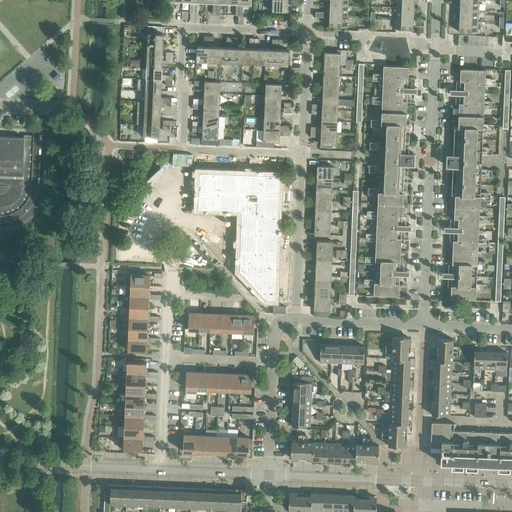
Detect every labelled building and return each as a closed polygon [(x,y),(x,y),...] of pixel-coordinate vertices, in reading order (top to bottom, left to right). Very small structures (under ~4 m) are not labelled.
[(174,3),(182,3),(182,0),(170,0),(170,13),(174,13),(174,3)] [(189,13),(193,14),(193,0),(182,0),(182,3),(190,3),(189,13)] [(197,4),(205,4),(204,0),(193,0),(193,14),(197,14),(197,4)] [(212,14),(216,15),(216,0),(204,0),(205,4),(213,4),(212,14)] [(220,5),(227,5),(227,0),(216,0),(216,15),(219,15),(220,5)] [(235,15),(238,15),(239,0),(227,0),(227,5),(235,5),(235,15)] [(239,0),(238,15),(242,16),(243,5),(251,6),(251,0),(239,0)] [(288,0),(278,0),(271,0),(271,12),(287,12),(288,0)] [(396,0),(396,7),(414,8),(414,0),(396,0)] [(459,0),(459,10),(477,11),(477,0),(459,0)] [(330,4),(329,15),(347,16),(348,5),(330,4)] [(396,7),(395,18),(413,19),(414,8),(396,7)] [(459,10),(459,21),(477,22),(477,11),(459,10)] [(347,16),(329,15),(329,27),(347,27),(347,16)] [(413,19),(395,18),(395,29),(413,30),(413,19)] [(477,22),(459,21),(458,32),(476,33),(477,22)] [(147,28),(147,45),(163,46),(163,34),(154,33),(155,28),(147,28)] [(147,45),(146,68),(162,68),(163,46),(147,45)] [(207,63),(208,47),(196,46),(196,62),(207,63)] [(219,63),(220,47),(208,47),(207,63),(219,63)] [(219,63),(230,64),(231,48),(220,47),(219,63)] [(230,64),(242,64),(242,48),(231,48),(230,64)] [(242,64),(253,65),(254,49),(242,48),(242,64)] [(253,65),(264,65),(265,49),(254,49),(253,65)] [(265,49),(264,65),(288,66),(288,50),(265,49)] [(324,52),(323,64),(340,65),(340,53),(324,52)] [(323,64),(323,75),(339,76),(340,65),(323,64)] [(381,112),(406,113),(408,67),(383,66),(383,74),(382,81),(382,97),(381,104),(381,112)] [(146,68),(145,79),(161,80),(162,68),(146,68)] [(460,69),(458,115),(483,116),(484,108),(484,101),(484,93),(485,85),(485,78),(485,70),(460,69)] [(323,75),(322,87),(339,87),(339,76),(323,75)] [(145,79),(145,90),(161,91),(161,80),(145,79)] [(204,93),(220,94),(220,82),(204,81),(204,93)] [(265,84),(265,96),(281,96),(281,84),(265,84)] [(322,87),(322,98),(338,99),(339,87),(322,87)] [(145,90),(144,102),(160,102),(161,91),(145,90)] [(203,104),(219,105),(220,94),(204,93),(203,99),(200,99),(193,99),(193,104),(203,104)] [(265,96),(264,107),(280,108),(281,96),(265,96)] [(322,98),(321,109),(338,110),(338,105),(354,106),(354,100),(338,99),(322,98)] [(144,102),(144,113),(160,114),(160,102),(144,102)] [(203,104),(203,116),(219,116),(219,105),(203,104)] [(264,107),(264,118),(280,119),(280,108),(264,107)] [(321,109),(321,121),(337,122),(338,110),(321,109)] [(382,158),(414,159),(414,154),(404,154),(405,147),(406,113),(381,112),(381,120),(380,127),(380,143),(372,142),(371,150),(374,150),(376,151),(378,151),(382,151),(382,158)] [(144,113),(143,125),(159,125),(160,114),(144,113)] [(446,156),(446,160),(478,162),(479,155),(483,155),(485,155),(487,155),(487,154),(490,155),(490,147),(482,147),(483,131),(483,124),(483,116),(458,115),(456,154),(456,156),(446,156)] [(203,116),(202,127),(218,128),(219,116),(203,116)] [(264,118),(263,130),(279,130),(280,119),(264,118)] [(321,121),(320,132),(337,133),(337,122),(321,121)] [(159,125),(143,125),(143,136),(159,137),(159,125)] [(218,128),(202,127),(202,132),(201,144),(233,145),(234,140),(218,140),(218,128)] [(46,189),(46,186),(49,129),(33,128),(33,136),(24,135),(24,138),(0,136),(0,230),(1,230),(4,230),(7,230),(9,230),(12,229),(14,228),(17,227),(19,226),(22,225),(24,224),(26,222),(29,221),(31,219),(33,217),(35,215),(36,213),(38,211),(39,209),(41,207),(42,204),(43,202),(44,199),(45,196),(45,194),(46,191),(46,189)] [(279,130),(263,130),(263,142),(274,142),(279,142),(279,130)] [(337,133),(320,132),(320,144),(329,145),(335,145),(336,145),(337,133)] [(377,204),(402,205),(403,182),(404,171),(404,166),(404,164),(414,164),(414,159),(382,158),(382,165),(378,164),(376,164),(373,165),(371,165),(371,172),(379,173),(378,188),(378,195),(377,204)] [(455,185),(454,207),(479,208),(480,200),(480,193),(480,185),(481,177),(489,177),(489,170),(486,170),(487,169),(485,169),(481,169),(478,169),(478,162),(446,160),(446,165),(456,166),(456,168),(456,172),(455,184),(455,185)] [(317,166),(316,178),(332,178),(333,166),(317,166)] [(275,175),(195,172),(194,209),(236,210),(233,265),(264,299),(270,299),(275,175)] [(316,178),(316,189),(332,190),(332,178),(316,178)] [(316,189),(315,200),(331,201),(332,190),(316,189)] [(315,200),(315,212),(331,212),(331,201),(315,200)] [(376,241),(375,250),(400,251),(402,205),(377,204),(377,211),(377,219),(376,234),(376,241)] [(454,207),(452,252),(477,253),(478,246),(478,238),(479,223),(479,216),(479,208),(454,207)] [(315,212),(314,223),(330,224),(331,212),(315,212)] [(330,224),(314,223),(314,235),(330,236),(330,224)] [(316,241),(316,253),(332,253),(333,241),(316,241)] [(374,280),(374,287),(373,295),(399,296),(400,251),(375,250),(375,257),(375,264),(374,280)] [(477,253),(452,252),(450,298),(475,299),(476,291),(476,284),(477,268),(477,261),(477,253)] [(316,253),(315,264),(332,265),(332,253),(316,253)] [(315,264),(315,275),(331,276),(331,271),(332,265),(315,264)] [(130,274),(130,285),(149,286),(150,275),(143,274),(130,274)] [(315,275),(314,287),(331,287),(331,276),(315,275)] [(130,285),(130,296),(149,297),(149,294),(149,286),(130,285)] [(314,287),(314,298),(330,299),(331,287),(314,287)] [(130,296),(129,307),(148,307),(149,299),(149,297),(130,296)] [(330,299),(314,298),(313,310),(330,311),(330,299)] [(129,307),(129,317),(148,318),(148,316),(148,307),(129,307)] [(188,329),(199,330),(200,313),(189,312),(188,329)] [(199,330),(210,330),(210,313),(200,313),(199,330)] [(210,330),(220,331),(221,314),(210,313),(210,330)] [(220,331),(231,331),(232,314),(221,314),(220,331)] [(231,331),(242,332),(243,315),(232,314),(231,331)] [(243,315),(242,332),(253,332),(254,315),(243,315)] [(129,317),(128,328),(147,329),(148,321),(148,318),(129,317)] [(128,328),(128,339),(147,340),(147,337),(147,329),(128,328)] [(392,351),(392,359),(407,359),(407,352),(410,353),(410,337),(393,337),(392,345),(392,351)] [(436,354),(436,360),(436,361),(452,361),(452,353),(452,348),(453,339),(435,338),(434,354),(436,354)] [(147,340),(128,339),(127,350),(146,351),(147,342),(147,340)] [(319,362),(331,363),(331,345),(317,344),(316,352),(320,352),(319,362)] [(331,363),(341,363),(342,345),(331,345),(331,363)] [(341,363),(352,364),(353,346),(342,345),(341,363)] [(353,346),(352,364),(363,364),(364,346),(353,346)] [(473,369),(484,369),(485,351),(474,351),(473,369)] [(484,369),(495,370),(496,352),(485,351),(484,369)] [(496,352),(495,370),(506,370),(507,352),(496,352)] [(392,359),(391,370),(409,370),(410,359),(407,359),(392,359)] [(434,360),(433,371),(451,372),(452,361),(436,361),(436,360),(434,360)] [(127,362),(126,373),(145,374),(146,372),(146,363),(127,362)] [(391,370),(391,380),(409,381),(409,370),(391,370)] [(433,371),(433,382),(451,383),(451,372),(433,371)] [(185,389),(196,389),(197,372),(186,372),(185,389)] [(196,389),(207,390),(208,372),(197,372),(196,389)] [(207,390),(218,390),(219,373),(208,372),(207,390)] [(126,373),(126,384),(145,385),(145,376),(145,374),(126,373)] [(218,390),(229,390),(229,373),(219,373),(218,390)] [(229,390),(240,391),(240,374),(229,373),(229,390)] [(240,374),(240,391),(251,391),(251,374),(240,374)] [(294,378),(293,393),(311,394),(311,383),(301,382),(301,379),(294,378)] [(391,380),(390,391),(408,392),(409,381),(391,380)] [(433,382),(432,393),(450,394),(451,383),(433,382)] [(126,384),(125,395),(145,395),(145,393),(145,385),(126,384)] [(390,391),(390,402),(408,403),(408,392),(390,391)] [(293,393),(293,404),(310,405),(311,394),(293,393)] [(432,393),(432,404),(450,404),(450,394),(432,393)] [(125,395),(125,405),(144,406),(144,398),(145,395),(125,395)] [(390,402),(389,413),(407,413),(408,403),(390,402)] [(474,402),(474,416),(486,417),(486,403),(474,402)] [(293,404),(292,415),(310,416),(310,405),(293,404)] [(450,404),(432,404),(431,415),(449,416),(450,404)] [(125,408),(124,416),(144,417),(144,415),(144,406),(125,405),(125,408)] [(389,413),(389,424),(404,424),(404,425),(407,425),(407,413),(389,413)] [(310,416),(292,415),(292,426),(310,427),(310,416)] [(124,416),(124,427),(143,428),(144,419),(144,417),(124,416)] [(430,447),(441,448),(442,423),(431,422),(430,447)] [(451,469),(487,470),(489,432),(453,430),(454,423),(442,423),(441,448),(440,463),(442,463),(442,468),(451,468),(451,469)] [(389,432),(388,437),(388,446),(406,446),(406,431),(404,431),(404,425),(404,424),(389,424),(389,432)] [(124,427),(123,438),(143,439),(143,436),(143,428),(124,427)] [(511,432),(489,432),(487,470),(511,471),(511,432)] [(183,451),(194,452),(194,435),(183,434),(183,451)] [(194,452),(205,452),(205,435),(194,435),(194,452)] [(205,452),(215,453),(216,436),(205,435),(205,452)] [(215,453),(226,453),(227,436),(216,436),(215,453)] [(226,453),(237,454),(238,437),(227,436),(226,453)] [(238,437),(237,454),(248,454),(249,437),(238,437)] [(143,439),(123,438),(123,449),(142,450),(143,441),(143,439)] [(306,458),(312,458),(313,442),(305,442),(300,442),(291,442),(290,459),(305,460),(306,458)] [(312,460),(323,461),(324,443),(313,442),(312,458),(312,460)] [(323,461),(334,461),(335,443),(324,443),(323,461)] [(334,461),(345,462),(345,444),(335,443),(334,461)] [(356,462),(356,460),(356,444),(345,444),(345,462),(356,462)] [(356,460),(363,460),(362,462),(378,463),(378,445),(370,445),(364,445),(356,444),(356,460)] [(110,504),(175,507),(176,487),(108,484),(107,491),(104,490),(104,495),(110,496),(110,499),(110,502),(110,504)] [(240,508),(241,505),(241,501),(246,502),(247,497),(244,496),(244,490),(176,487),(175,507),(240,510),(240,508)] [(302,511),(310,511),(311,496),(310,496),(304,496),(304,493),(289,493),(288,510),(297,511),(302,511)] [(310,511),(321,511),(322,494),(310,493),(310,496),(311,496),(310,511)] [(321,511),(324,511),(331,511),(332,494),(322,494),(321,511)] [(331,511),(342,511),(343,495),(332,494),(331,511)] [(342,511),(353,511),(354,498),(355,498),(355,495),(343,495),(342,511)] [(375,511),(376,496),(361,496),(361,498),(355,498),(354,498),(353,511),(375,511)]
